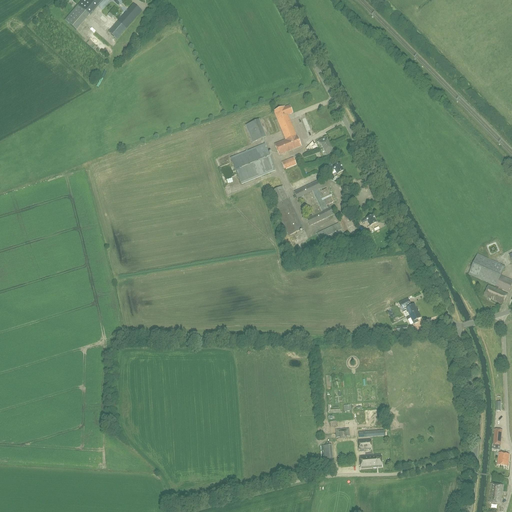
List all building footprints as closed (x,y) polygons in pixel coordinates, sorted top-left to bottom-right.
[(82,0),(78,5),(65,20),(76,30),(90,15),(102,0),(82,0)] [(115,19),(120,15),(118,12),(117,11),(120,8),(117,3),(108,10),(115,19)] [(133,4),(118,21),(109,32),(116,39),(126,28),(141,10),(133,4)] [(296,136),(288,115),(292,113),(289,106),(285,108),(284,107),(274,112),(285,140),(274,145),(279,155),(301,146),(297,136),(296,136)] [(252,143),(265,137),(258,120),(245,126),(252,143)] [(319,141),(323,149),(327,156),(330,154),(330,153),(333,151),(330,145),(327,140),(326,141),(325,138),(322,140),(322,139),(319,141)] [(264,144),(230,158),(241,184),(275,171),(264,144)] [(293,158),(282,163),(285,170),(296,165),(293,158)] [(221,165),(223,170),(233,167),(231,162),(221,165)] [(343,171),(340,164),(334,168),(333,167),(328,169),(330,172),(334,170),(337,174),(343,171)] [(333,203),(326,189),(322,191),(321,189),(317,181),(294,192),(297,200),(303,197),(312,216),(306,219),(310,226),(333,215),(330,207),(329,208),(328,205),(333,203)] [(282,187),(268,193),(289,236),(304,229),(289,199),(288,199),(282,187)] [(376,223),(373,216),(366,219),(366,218),(360,221),(362,224),(367,221),(370,226),(376,223)] [(317,234),(323,247),(344,237),(338,224),(317,234)] [(469,274),(496,286),(499,287),(509,292),(511,283),(511,281),(501,276),(505,267),(477,254),(469,274)] [(498,289),(499,287),(496,286),(495,288),(488,285),(484,296),(503,304),(508,294),(498,289)] [(414,305),(412,306),(408,299),(399,303),(403,312),(406,311),(407,311),(409,316),(418,312),(414,305)] [(421,319),(418,312),(409,316),(414,324),(418,322),(417,320),(421,319)] [(397,327),(397,329),(394,329),(395,334),(397,334),(397,333),(398,333),(407,332),(407,326),(397,327)] [(336,438),(350,437),(349,429),(335,430),(336,438)] [(494,445),(500,445),(502,430),(495,430),(494,445)] [(371,449),(370,439),(358,440),(359,450),(371,449)] [(499,453),(497,465),(508,466),(509,454),(499,453)] [(381,455),(359,456),(360,469),(382,467),(381,455)] [(488,502),(500,504),(503,485),(491,484),(488,502)]
